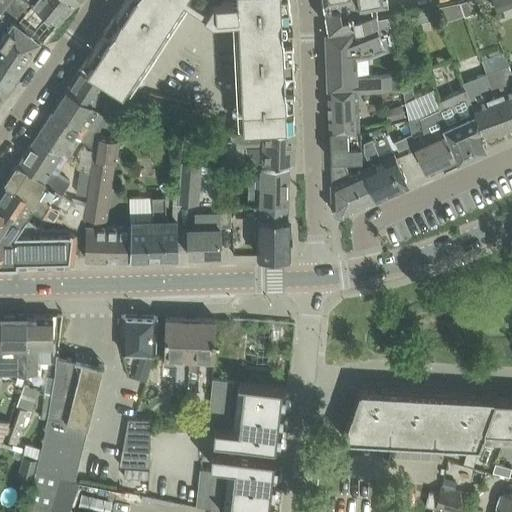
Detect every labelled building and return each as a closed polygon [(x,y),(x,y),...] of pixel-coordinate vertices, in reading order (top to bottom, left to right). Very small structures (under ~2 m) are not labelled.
[(0,0),(0,8),(2,10),(40,37),(43,39),(56,22),(27,0),(0,0)] [(27,0),(56,22),(74,0),(27,0)] [(122,90),(140,64),(157,37),(175,9),(181,0),(123,0),(117,10),(99,37),(82,64),(108,81),(122,90)] [(210,0),(204,10),(213,16),(238,14),(239,31),(243,129),(267,129),(267,127),(293,128),(293,126),(294,126),(294,111),(295,111),(295,100),(294,100),(294,87),(295,87),(295,67),(294,67),(293,39),(293,29),(283,29),(282,17),(282,15),(282,12),(282,6),(291,6),(291,5),(290,5),(288,0),(210,0)] [(323,0),(328,26),(377,17),(375,5),(371,5),(370,0),(323,0)] [(470,0),(463,0),(460,1),(465,15),(474,12),(470,0)] [(493,0),(497,11),(505,8),(502,0),(493,0)] [(460,1),(450,3),(455,17),(464,14),(460,1)] [(418,21),(423,20),(434,18),(432,6),(415,9),(418,21)] [(0,52),(21,66),(22,64),(0,49),(0,13),(2,10),(0,8),(0,52)] [(40,37),(2,10),(0,13),(0,49),(22,64),(40,37)] [(389,16),(391,29),(399,27),(397,15),(389,16)] [(356,29),(326,31),(327,59),(357,59),(357,54),(379,53),(379,34),(356,35),(356,29)] [(0,91),(3,94),(21,66),(0,52),(0,91)] [(357,59),(327,59),(328,91),(357,90),(392,89),(392,88),(392,75),(357,75),(357,70),(357,59)] [(511,123),(511,71),(508,62),(486,71),(487,73),(495,93),(496,97),(507,125),(511,123)] [(82,64),(82,65),(53,109),(79,126),(83,119),(94,126),(96,123),(109,125),(114,116),(109,113),(117,99),(102,90),(108,81),(82,64)] [(487,73),(474,78),(472,78),(475,84),(467,87),(486,133),(507,125),(496,97),(495,93),(487,73)] [(392,75),(392,88),(402,87),(400,74),(392,75)] [(486,133),(467,87),(438,100),(445,126),(444,126),(458,159),(459,158),(460,157),(461,159),(467,157),(473,153),(472,152),(486,146),(481,134),(486,133)] [(357,90),(328,91),(329,132),(348,132),(348,128),(359,128),(357,90)] [(388,120),(409,114),(405,102),(385,108),(388,120)] [(94,149),(96,134),(97,128),(94,126),(83,119),(79,126),(53,109),(36,136),(61,153),(73,135),(94,149)] [(425,134),(421,114),(409,117),(412,132),(415,146),(426,171),(444,164),(444,165),(447,164),(450,164),(455,162),(456,159),(458,159),(444,126),(425,134)] [(243,129),(231,130),(231,146),(247,146),(247,150),(254,161),(263,161),(273,162),(289,162),(293,163),(295,128),(293,128),(267,127),(267,129),(243,129)] [(330,159),(350,158),(361,158),(360,131),(348,132),(329,132),(330,159)] [(414,142),(412,132),(398,139),(401,148),(414,142)] [(96,134),(94,149),(90,173),(87,194),(86,202),(84,215),(104,218),(105,209),(108,210),(115,160),(119,137),(96,134)] [(19,162),(43,179),(63,192),(70,181),(51,168),(61,153),(36,136),(19,162)] [(362,168),(363,169),(376,198),(408,183),(395,153),(382,159),(373,139),(365,142),(365,150),(371,164),(362,168)] [(178,202),(199,203),(202,163),(181,161),(178,202)] [(63,192),(43,179),(19,162),(6,181),(34,200),(33,205),(50,215),(77,226),(80,217),(81,217),(84,215),(86,202),(83,201),(72,198),(63,192)] [(376,198),(363,169),(350,175),(346,163),(331,164),(332,210),(340,214),(376,198)] [(218,164),(218,174),(238,175),(238,165),(218,164)] [(76,192),(87,194),(90,173),(80,166),(76,192)] [(260,166),(260,171),(248,171),(248,203),(254,203),(289,202),(289,167),(270,166),(260,166)] [(34,200),(6,181),(0,189),(0,208),(21,222),(26,216),(33,205),(34,200)] [(178,254),(178,234),(177,220),(166,221),(165,195),(152,196),(153,221),(131,221),(130,256),(166,255),(168,257),(174,257),(176,255),(178,254)] [(260,208),(259,229),(291,229),(291,221),(289,221),(289,202),(254,203),(254,208),(260,208)] [(220,226),(233,226),(232,203),(220,204),(220,208),(220,226)] [(0,255),(21,222),(0,208),(0,255)] [(220,208),(196,208),(187,209),(189,254),(221,253),(220,208)] [(21,222),(0,255),(0,261),(73,261),(77,230),(65,226),(36,227),(35,222),(26,216),(21,222)] [(130,256),(131,221),(119,222),(119,227),(87,225),(86,237),(86,257),(130,258),(130,256)] [(292,229),(291,229),(259,229),(259,255),(289,255),(289,251),(291,249),(291,243),(292,243),(292,229)] [(0,365),(17,365),(17,372),(28,372),(27,314),(1,314),(1,334),(1,336),(0,335),(0,365)] [(69,511),(71,507),(80,480),(75,479),(89,426),(93,407),(103,365),(105,365),(109,353),(114,314),(79,314),(74,314),(70,349),(59,348),(58,355),(56,354),(55,377),(53,392),(50,410),(47,418),(39,456),(25,511),(69,511)] [(53,346),(53,314),(27,314),(28,372),(37,372),(37,362),(51,362),(51,346),(53,346)] [(122,314),(120,348),(156,350),(158,316),(122,314)] [(176,382),(188,382),(191,317),(166,316),(164,364),(176,364),(176,382)] [(216,317),(191,317),(188,382),(198,383),(199,357),(214,358),(216,317)] [(149,369),(137,365),(133,376),(145,379),(149,369)] [(213,377),(208,418),(229,421),(234,379),(213,377)] [(286,385),(244,381),(239,428),(215,425),(213,438),(279,446),(286,385)] [(20,406),(28,409),(31,410),(38,389),(24,384),(16,404),(20,406)] [(476,393),(447,391),(414,389),(382,387),(381,389),(382,389),(382,390),(380,390),(360,389),(360,390),(342,389),(341,417),(350,417),(343,436),(377,438),(411,440),(445,442),(478,444),(497,394),(489,391),(488,396),(475,395),(475,394),(476,394),(476,393)] [(50,410),(53,392),(45,391),(42,410),(41,417),(47,418),(50,410)] [(497,394),(478,444),(479,444),(483,435),(502,442),(502,443),(511,414),(511,392),(511,393),(510,397),(497,396),(497,394)] [(16,442),(28,409),(20,406),(6,439),(16,442)] [(511,414),(502,443),(503,443),(505,437),(511,439),(511,414)] [(0,441),(1,442),(9,421),(0,417),(0,441)] [(122,449),(150,450),(152,419),(129,418),(122,449)] [(468,448),(464,462),(474,465),(478,450),(468,448)] [(149,466),(150,450),(122,449),(119,464),(149,466)] [(271,511),(278,457),(212,450),(210,463),(234,465),(229,511),(234,511),(271,511)] [(25,455),(23,454),(22,459),(17,476),(32,480),(37,458),(25,455)] [(511,466),(495,462),(493,471),(510,475),(511,466)] [(200,467),(196,504),(219,507),(223,470),(200,467)] [(442,485),(454,488),(457,480),(444,477),(442,485)] [(467,511),(470,505),(473,493),(454,488),(442,485),(439,484),(437,492),(439,492),(436,507),(433,506),(431,511),(467,511)] [(439,492),(437,492),(429,490),(426,505),(433,506),(436,507),(439,492)] [(511,511),(511,493),(504,491),(498,510),(497,511),(511,511)] [(109,511),(112,499),(92,495),(89,509),(103,511),(109,511)]
